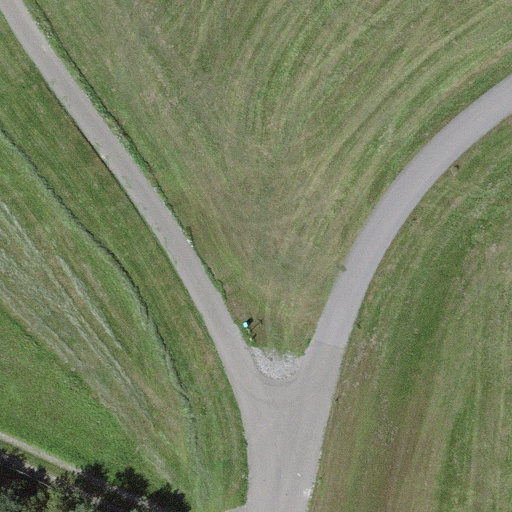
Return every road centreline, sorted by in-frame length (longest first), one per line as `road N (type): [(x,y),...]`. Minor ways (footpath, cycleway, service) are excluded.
road 1 (track): [(5,0),(131,172),(286,455)]
road 2 (residential): [(511,96),(428,170),(367,254),(286,455),(276,511)]
road 3 (track): [(0,450),(138,511)]
